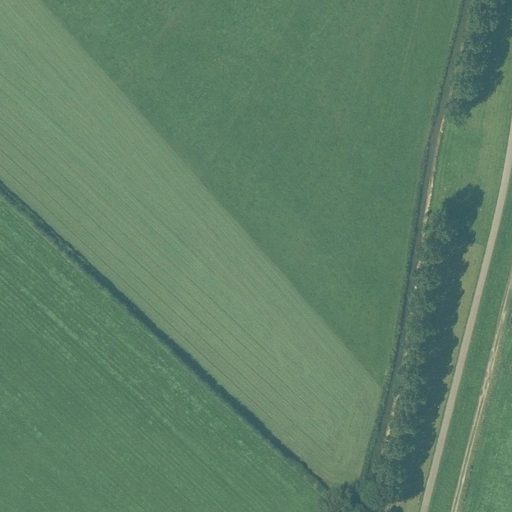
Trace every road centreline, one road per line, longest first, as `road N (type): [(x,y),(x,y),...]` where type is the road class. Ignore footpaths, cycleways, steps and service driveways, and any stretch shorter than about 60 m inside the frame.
road 1 (unclassified): [(422,511),(511,136)]
road 2 (track): [(511,283),(454,511)]
